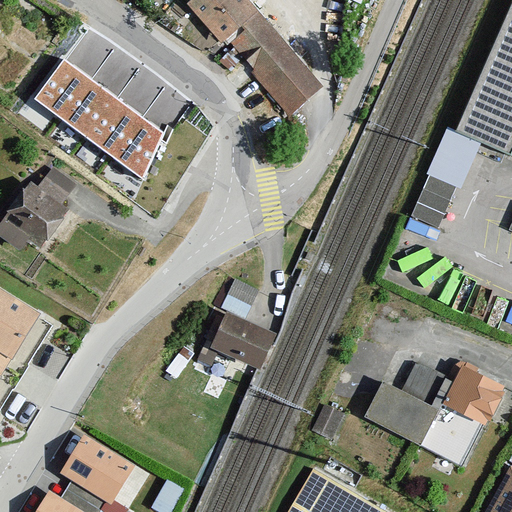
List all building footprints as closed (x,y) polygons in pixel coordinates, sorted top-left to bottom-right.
[(254,0),(198,0),(191,6),(228,52),(270,18),(254,0)] [(511,6),(454,135),(511,160),(511,6)] [(270,18),(228,52),(286,124),(328,90),(270,18)] [(163,129),(188,99),(120,44),(95,74),(163,129)] [(143,179),(164,134),(64,60),(34,98),(143,179)] [(0,235),(41,266),(83,210),(40,178),(0,230),(0,235)] [(439,196),(426,227),(486,252),(511,193),(496,186),(484,215),(439,196)] [(240,281),(230,299),(258,315),(268,297),(240,281)] [(46,315),(0,287),(0,369),(11,376),(46,315)] [(280,339),(232,316),(210,361),(252,381),(258,384),(280,339)] [(389,387),(372,418),(463,469),(507,392),(459,364),(432,411),(389,387)] [(0,395),(11,376),(0,369),(0,395)] [(131,469),(88,443),(67,479),(109,504),(131,469)] [(511,471),(501,493),(511,498),(511,471)] [(293,511),(381,511),(316,473),(293,511)] [(156,506),(167,511),(172,511),(186,487),(170,478),(156,506)] [(75,511),(55,499),(46,511),(75,511)]
